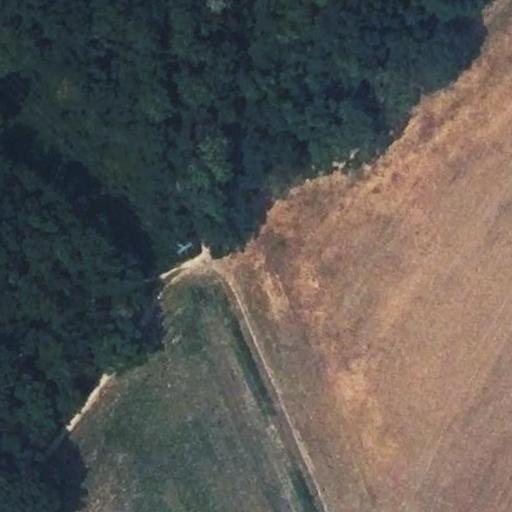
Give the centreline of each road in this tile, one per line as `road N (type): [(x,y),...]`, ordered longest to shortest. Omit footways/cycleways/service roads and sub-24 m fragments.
road 1 (track): [(0,508),(156,290),(188,264)]
road 2 (track): [(188,264),(96,289),(0,345)]
